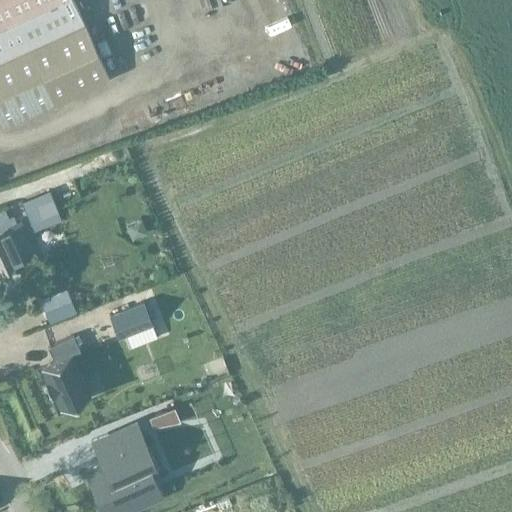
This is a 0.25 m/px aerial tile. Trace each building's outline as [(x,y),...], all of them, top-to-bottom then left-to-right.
[(0,0),(0,125),(109,77),(74,0),(0,0)] [(269,45),(277,63),(293,56),(285,38),(269,45)] [(107,131),(79,141),(82,152),(111,143),(107,131)] [(16,222),(9,226),(0,229),(0,271),(25,260),(24,258),(34,254),(28,240),(25,241),(16,222)] [(143,302),(109,315),(118,337),(126,334),(152,324),(143,302)] [(60,408),(60,409),(90,396),(89,394),(88,394),(70,355),(80,351),(72,335),(47,347),(54,361),(41,367),(41,368),(48,382),(45,383),(44,383),(47,391),(50,396),(51,396),(54,395),(60,408)] [(107,464),(90,472),(107,511),(113,511),(145,499),(136,479),(153,472),(137,436),(101,452),(107,464)]
